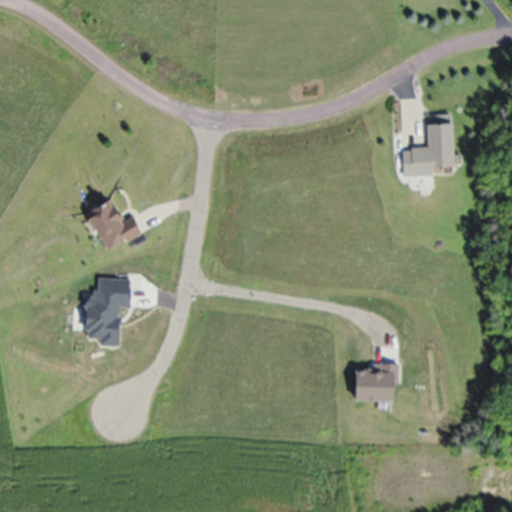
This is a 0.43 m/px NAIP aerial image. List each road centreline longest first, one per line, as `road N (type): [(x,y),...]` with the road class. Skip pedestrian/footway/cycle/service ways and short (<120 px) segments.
road 1 (residential): [(0,6),(44,20),(150,100),(214,128),(298,126),(356,106),(468,48),(511,39)]
road 2 (residential): [(214,128),(170,352),(122,416)]
